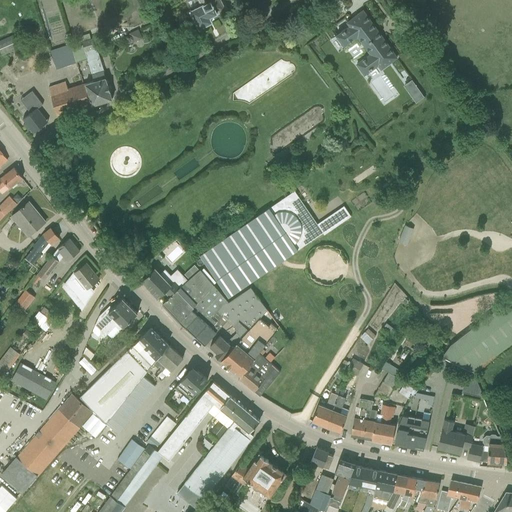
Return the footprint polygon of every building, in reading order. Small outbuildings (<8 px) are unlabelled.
[(185,0),(199,28),(211,21),(209,17),(224,9),(219,0),(185,0)] [(372,22),(366,26),(359,15),(346,24),(348,27),(332,38),(340,49),(356,38),(369,56),(355,65),(364,77),(367,82),(380,73),(381,74),(383,73),(381,70),(392,62),(390,58),(395,55),(372,22)] [(133,43),(142,38),(137,29),(128,33),(133,43)] [(0,40),(0,52),(2,57),(24,47),(18,33),(0,40)] [(85,83),(92,106),(111,100),(101,72),(103,71),(96,48),(97,48),(94,38),(91,39),(89,33),(81,36),(83,42),(82,42),(83,45),(72,49),(76,63),(87,59),(93,81),(85,83)] [(56,70),(76,63),(72,49),(70,44),(49,51),(56,70)] [(384,85),(393,82),(391,76),(382,78),(384,85)] [(57,116),(92,106),(85,83),(67,89),(65,82),(48,88),(57,116)] [(28,131),(30,129),(33,133),(47,122),(38,109),(42,105),(31,91),(20,100),(30,113),(22,119),(25,123),(23,124),(28,131)] [(22,178),(13,167),(0,177),(0,191),(2,194),(22,178)] [(317,223),(324,233),(322,234),(324,236),(397,186),(386,170),(374,178),(376,181),(361,192),(362,193),(317,223)] [(199,256),(228,298),(322,234),(324,233),(317,223),(295,190),(199,256)] [(0,220),(17,204),(9,196),(0,204),(0,220)] [(24,205),(21,207),(11,216),(28,236),(45,222),(29,202),(24,206),(24,205)] [(33,247),(25,258),(33,264),(42,253),(39,252),(41,249),(48,240),(52,244),(58,238),(50,228),(43,234),(32,247),(33,247)] [(45,280),(59,261),(63,256),(67,260),(72,257),(79,251),(69,238),(61,244),(57,248),(47,260),(31,281),(35,284),(40,277),(45,280)] [(74,273),(86,289),(98,279),(86,263),(74,273)] [(169,297),(188,281),(177,269),(170,275),(164,269),(160,274),(154,268),(142,280),(147,286),(146,286),(157,298),(165,292),(169,297)] [(162,303),(179,322),(213,286),(206,277),(209,274),(202,268),(188,281),(169,297),(162,303)] [(226,301),(213,286),(179,322),(195,337),(211,317),(217,311),(226,301)] [(238,321),(248,330),(259,319),(267,310),(250,288),(228,302),(226,301),(217,311),(222,316),(216,322),(211,317),(195,337),(204,345),(227,321),(233,326),(238,321)] [(33,298),(23,291),(15,302),(25,309),(33,298)] [(110,338),(112,338),(137,313),(122,298),(111,308),(109,306),(98,316),(92,331),(97,336),(100,334),(103,338),(107,334),(110,338)] [(442,356),(471,371),(472,372),(511,341),(511,305),(508,300),(450,344),(442,356)] [(38,311),(32,320),(45,331),(52,322),(38,311)] [(259,319),(248,330),(221,360),(235,372),(241,375),(256,357),(255,356),(261,349),(277,329),(271,323),(268,326),(259,319)] [(215,355),(221,360),(248,330),(238,321),(233,326),(236,333),(227,343),(219,336),(210,346),(217,353),(215,355)] [(386,323),(382,328),(390,335),(395,329),(386,323)] [(92,410),(105,424),(153,364),(168,344),(151,327),(79,397),(92,410)] [(28,339),(32,334),(26,329),(22,334),(28,339)] [(364,333),(372,340),(375,336),(368,329),(364,333)] [(427,332),(423,337),(430,343),(434,338),(427,332)] [(64,363),(39,345),(29,359),(55,376),(64,363)] [(183,357),(169,345),(153,364),(166,376),(183,357)] [(19,353),(10,346),(0,359),(0,372),(2,374),(19,353)] [(256,357),(241,375),(238,379),(254,392),(261,396),(280,373),(268,363),(274,357),(269,352),(264,358),(261,355),(265,351),(261,349),(255,356),(256,357)] [(349,364),(360,369),(363,364),(352,358),(349,364)] [(338,379),(348,363),(344,360),(333,376),(338,379)] [(56,382),(21,362),(11,380),(46,400),(56,382)] [(346,386),(351,388),(356,376),(360,369),(349,364),(346,370),(351,373),(346,386)] [(207,379),(193,366),(174,388),(189,400),(207,379)] [(134,408),(139,412),(160,386),(155,382),(157,379),(147,372),(117,410),(127,418),(134,408)] [(383,381),(393,387),(398,379),(388,373),(383,381)] [(461,392),(483,397),(474,377),(465,375),(461,392)] [(212,416),(230,395),(213,381),(155,449),(163,456),(169,460),(207,411),(212,416)] [(374,395),(387,397),(393,387),(383,381),(382,381),(374,395)] [(398,392),(410,400),(413,396),(416,392),(418,389),(406,381),(398,392)] [(338,395),(342,396),(344,391),(337,388),(334,394),(331,392),(325,406),(318,403),(311,421),(324,426),(338,395)] [(416,392),(413,396),(428,400),(427,403),(431,404),(433,396),(416,392)] [(92,410),(72,393),(16,458),(38,476),(82,426),(95,437),(105,424),(92,410)] [(235,421),(246,409),(230,395),(212,416),(228,428),(234,420),(235,421)] [(338,395),(324,426),(340,432),(346,415),(340,412),(345,398),(342,396),(338,395)] [(350,436),(371,439),(376,414),(377,410),(371,409),(372,401),(359,398),(358,407),(360,408),(358,417),(354,417),(350,436)] [(371,439),(382,441),(388,406),(381,404),(380,415),(376,414),(371,439)] [(382,441),(391,443),(395,424),(390,423),(391,417),(392,417),(394,407),(388,406),(382,441)] [(258,422),(258,420),(258,419),(246,409),(235,421),(249,432),(259,422),(258,422)] [(394,444),(423,450),(429,420),(402,415),(397,426),(394,444)] [(166,416),(151,436),(160,443),(176,424),(166,416)] [(466,459),(473,461),(477,444),(470,443),(474,426),(465,424),(462,432),(452,430),(454,421),(444,418),(437,448),(460,453),(462,448),(469,449),(466,459)] [(195,509),(250,439),(253,435),(249,432),(235,421),(234,420),(228,428),(183,483),(184,483),(176,494),(195,509)] [(506,453),(500,436),(496,436),(495,434),(491,434),(489,435),(486,435),(483,438),(482,442),(485,446),(488,446),(487,462),(490,462),(491,464),(496,464),(497,463),(505,463),(506,453)] [(131,468),(145,449),(130,439),(117,458),(131,468)] [(120,511),(163,456),(155,449),(149,444),(145,449),(131,468),(97,511),(120,511)] [(477,444),(473,461),(479,462),(483,446),(477,444)] [(317,447),(305,476),(312,479),(317,465),(322,467),(322,466),(327,468),(332,456),(328,454),(329,452),(317,447)] [(76,476),(84,469),(67,451),(59,458),(76,476)] [(240,463),(225,486),(235,493),(242,484),(243,485),(247,480),(252,485),(252,487),(253,489),(256,491),(258,491),(260,490),(269,497),(280,482),(280,483),(286,475),(267,462),(268,460),(259,454),(248,469),(240,463)] [(341,495),(343,496),(355,463),(340,458),(335,472),(339,474),(332,492),(334,492),(329,505),(336,508),(341,495)] [(355,465),(348,483),(362,485),(366,467),(355,465)] [(379,470),(366,467),(362,485),(375,488),(375,487),(376,480),(379,470)] [(375,488),(373,497),(389,500),(394,491),(397,474),(379,470),(376,480),(375,487),(375,488)] [(315,490),(327,494),(333,478),(321,474),(315,490)] [(391,511),(401,492),(404,493),(399,504),(400,505),(409,487),(411,477),(397,474),(394,491),(389,500),(388,503),(384,511),(385,511),(391,511)] [(409,487),(400,505),(404,507),(410,494),(413,495),(414,487),(421,488),(425,480),(411,477),(409,487)] [(425,480),(421,488),(417,501),(427,503),(427,505),(422,511),(431,511),(434,507),(439,482),(425,480)] [(450,480),(449,484),(447,491),(441,490),(436,508),(448,511),(452,496),(460,498),(461,490),(463,482),(450,480)] [(79,482),(77,487),(86,490),(88,485),(79,482)] [(461,490),(460,498),(476,502),(481,486),(463,482),(461,490)] [(61,511),(66,511),(76,496),(70,492),(60,511),(61,511)] [(511,511),(511,492),(507,492),(506,492),(505,493),(494,511),(493,511),(492,511),(511,511)]
